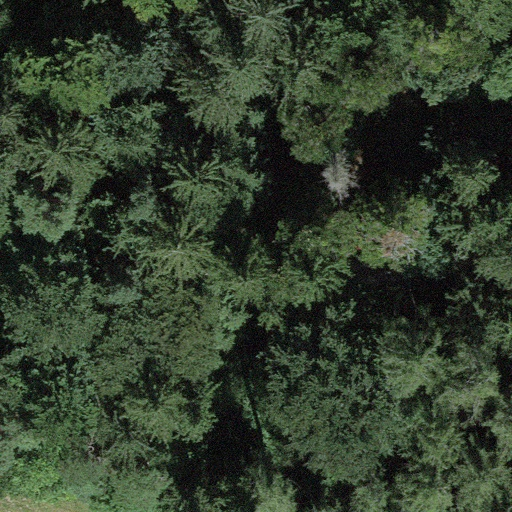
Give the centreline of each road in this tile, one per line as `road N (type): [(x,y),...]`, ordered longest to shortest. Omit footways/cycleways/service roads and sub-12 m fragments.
road 1 (track): [(0,292),(53,304),(185,301),(369,279),(511,239)]
road 2 (track): [(0,393),(275,511)]
